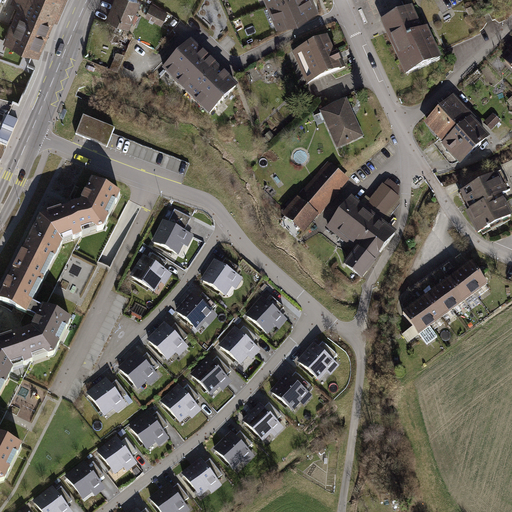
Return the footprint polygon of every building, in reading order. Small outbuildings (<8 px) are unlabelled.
[(14,0),(13,3),(23,8),(9,43),(35,54),(58,0),(14,0)] [(138,0),(113,0),(107,15),(128,24),(138,0)] [(267,0),(278,23),(316,7),(313,0),(267,0)] [(166,13),(151,5),(146,15),(161,23),(166,13)] [(409,8),(383,20),(407,71),(438,57),(425,29),(420,31),(409,8)] [(326,37),(295,51),(308,82),(345,66),(339,54),(335,56),(326,37)] [(190,42),(163,70),(208,114),(235,86),(190,42)] [(442,141),(468,116),(461,108),(463,106),(454,97),(425,124),(442,141)] [(346,100),(321,111),(338,147),(362,136),(346,100)] [(494,114),(486,123),(491,128),(500,120),(494,114)] [(114,128),(83,116),(76,134),(107,146),(114,128)] [(487,135),(468,116),(442,141),(460,161),(478,143),(480,145),(482,143),(480,141),(487,135)] [(0,160),(12,131),(0,125),(0,160)] [(330,164),(285,214),(304,230),(348,181),(330,164)] [(501,172),(462,192),(471,211),(468,212),(478,231),(487,226),(488,228),(490,227),(489,225),(511,214),(503,199),(500,201),(498,196),(510,189),(501,172)] [(40,214),(31,233),(60,247),(62,242),(103,229),(122,191),(92,176),(80,201),(40,214)] [(352,199),(329,228),(342,238),(339,241),(343,244),(345,241),(358,250),(346,266),(361,278),(374,261),(373,260),(396,231),(382,221),(400,198),(384,185),(365,209),(352,199)] [(172,213),(166,226),(183,234),(189,221),(172,213)] [(159,222),(149,245),(177,258),(182,247),(186,248),(191,237),(183,234),(166,226),(159,222)] [(31,233),(0,293),(0,299),(37,316),(43,305),(33,300),(60,247),(31,233)] [(151,254),(147,260),(162,269),(165,263),(151,254)] [(140,256),(128,278),(155,293),(161,283),(164,284),(170,274),(162,269),(147,260),(140,256)] [(224,259),(221,266),(236,274),(239,268),(224,259)] [(212,261),(199,282),(226,298),(232,287),(236,289),(242,279),(236,274),(221,266),(212,261)] [(463,274),(481,298),(492,291),(474,266),(463,274)] [(452,282),(469,307),(481,298),(463,274),(452,282)] [(440,291),(457,315),(469,307),(452,282),(440,291)] [(427,299),(445,324),(457,315),(440,291),(427,299)] [(190,295),(173,313),(197,334),(205,325),(207,327),(216,318),(209,312),(196,301),(190,295)] [(201,295),(196,301),(209,312),(214,307),(201,295)] [(270,296),(265,302),(276,312),(281,306),(270,296)] [(259,297),(243,316),(267,336),(275,327),(278,329),(286,320),(276,312),(265,302),(259,297)] [(427,299),(415,308),(433,333),(445,324),(427,299)] [(0,337),(0,367),(10,373),(13,367),(56,355),(73,318),(43,305),(37,316),(32,327),(0,337)] [(428,349),(439,341),(433,333),(415,308),(403,317),(420,340),(421,340),(428,349)] [(164,325),(145,341),(166,364),(175,356),(177,359),(187,351),(180,344),(168,330),(164,325)] [(174,325),(168,330),(180,344),(186,338),(174,325)] [(232,328),(216,346),(239,367),(247,358),(250,360),(258,351),(249,343),(238,333),(232,328)] [(243,328),(238,333),(249,343),(254,338),(243,328)] [(321,343),(316,349),(330,361),(335,355),(321,343)] [(312,345),(296,363),(319,384),(327,375),(330,377),(338,368),(316,349),(312,345)] [(135,352),(116,369),(137,392),(146,384),(148,387),(158,379),(151,370),(140,358),(135,352)] [(145,354),(140,358),(151,370),(156,366),(145,354)] [(215,358),(210,363),(220,375),(226,369),(215,358)] [(206,359),(188,376),(209,398),(218,390),(221,393),(230,384),(220,375),(210,363),(206,359)] [(0,367),(0,392),(10,373),(0,367)] [(295,373),(290,379),(302,390),(307,383),(295,373)] [(284,375),(268,393),(291,414),(299,405),(302,407),(310,398),(290,379),(284,375)] [(105,379),(85,394),(104,419),(114,411),(116,414),(126,407),(118,396),(109,384),(105,379)] [(114,380),(109,384),(118,396),(124,391),(114,380)] [(186,386),(180,391),(191,402),(196,397),(186,386)] [(176,387),(158,404),(180,426),(189,418),(191,420),(200,412),(191,402),(180,391),(176,387)] [(258,405),(241,422),(262,444),(271,436),(273,438),(283,430),(263,410),(258,405)] [(268,405),(263,410),(274,420),(278,415),(268,405)] [(146,412),(126,427),(145,452),(155,444),(157,447),(167,440),(159,429),(150,417),(146,412)] [(155,413),(150,417),(159,429),(164,425),(155,413)] [(0,483),(5,482),(24,444),(0,432),(0,483)] [(229,433),(211,450),(233,473),(241,464),(244,467),(253,458),(245,450),(234,438),(229,433)] [(240,433),(234,438),(245,450),(250,444),(240,433)] [(114,438),(94,453),(113,477),(123,470),(125,473),(135,465),(127,455),(117,443),(114,438)] [(123,438),(117,443),(127,455),(132,450),(123,438)] [(249,450),(256,457),(261,452),(254,445),(249,450)] [(199,459),(180,474),(198,499),(208,491),(210,494),(220,487),(212,476),(203,464),(199,459)] [(209,460),(203,464),(212,476),(218,472),(209,460)] [(82,463),(62,478),(81,503),(91,496),(93,499),(103,491),(95,480),(85,469),(82,463)] [(91,464),(85,469),(95,480),(100,476),(91,464)] [(167,484),(147,499),(156,511),(187,511),(179,501),(170,489),(167,484)] [(176,485),(170,489),(179,501),(185,496),(176,485)] [(52,487),(33,501),(41,511),(70,511),(65,504),(56,492),(52,487)] [(61,488),(56,492),(65,504),(70,500),(61,488)] [(191,499),(185,502),(189,510),(195,507),(191,499)]
